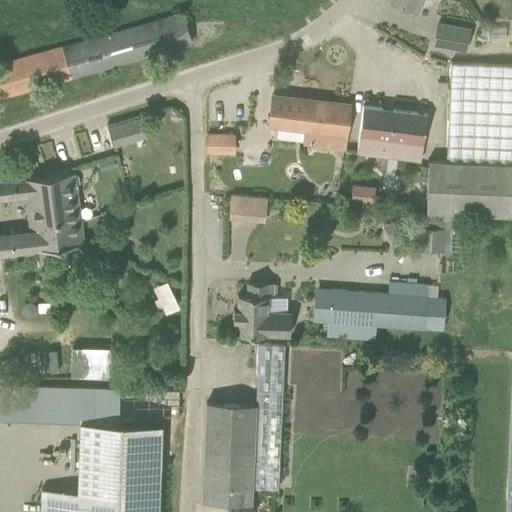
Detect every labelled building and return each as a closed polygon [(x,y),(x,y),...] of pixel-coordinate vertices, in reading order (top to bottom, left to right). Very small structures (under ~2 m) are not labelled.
[(392,0),(413,9),(417,0),(392,0)] [(181,13),(0,66),(0,99),(190,43),(181,13)] [(438,23),(434,43),(465,49),(469,29),(438,23)] [(511,66),(452,64),(447,161),(511,162),(511,66)] [(273,95),(269,125),(306,129),(304,143),(344,149),(350,104),(273,95)] [(427,114),(363,105),(357,152),(400,157),(402,140),(423,143),(427,114)] [(143,117),(109,127),(114,144),(148,134),(143,117)] [(233,151),(233,132),(206,133),(207,152),(233,151)] [(511,162),(447,161),(429,160),(428,213),(511,216),(511,162)] [(73,172),(0,180),(0,253),(81,244),(78,216),(73,172)] [(232,192),(229,216),(266,221),(269,197),(232,192)] [(363,202),(364,194),(352,193),(351,201),(363,202)] [(417,227),(417,250),(444,251),(445,229),(417,227)] [(237,319),(236,333),(266,334),(266,333),(290,334),(291,312),(277,311),(277,316),(267,315),(267,302),(273,302),(273,283),(248,282),(247,295),(238,295),(237,309),(233,309),(233,319),(237,319)] [(168,300),(164,302),(170,315),(180,310),(167,283),(162,286),(168,300)] [(439,303),(425,301),(425,296),(330,289),(328,321),(437,328),(439,303)] [(83,376),(109,377),(110,346),(83,346),(83,376)] [(511,511),(511,354),(511,355),(503,511),(511,511)] [(1,418),(33,419),(34,386),(2,384),(1,418)] [(42,488),(40,511),(158,511),(162,423),(119,421),(121,389),(81,387),(80,420),(78,489),(42,488)] [(203,500),(223,500),(251,504),(255,404),(207,402),(203,500)]
